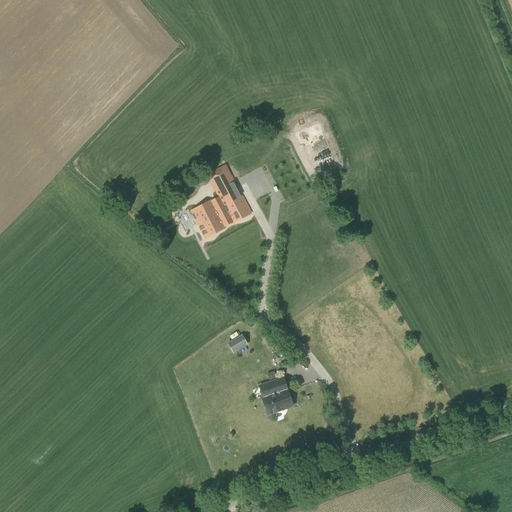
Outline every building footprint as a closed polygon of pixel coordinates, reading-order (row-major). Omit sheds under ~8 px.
[(320,161),(329,159),(328,153),(319,154),(320,161)] [(217,192),(231,184),(223,170),(209,178),(217,192)] [(225,207),(219,197),(192,212),(206,238),(250,214),(241,198),(225,207)] [(161,241),(167,235),(151,221),(145,227),(161,241)] [(232,352),(248,346),(244,335),(228,341),(232,352)] [(277,393),(273,382),(260,386),(264,398),(262,398),(268,415),(293,407),(287,390),(277,393)]
